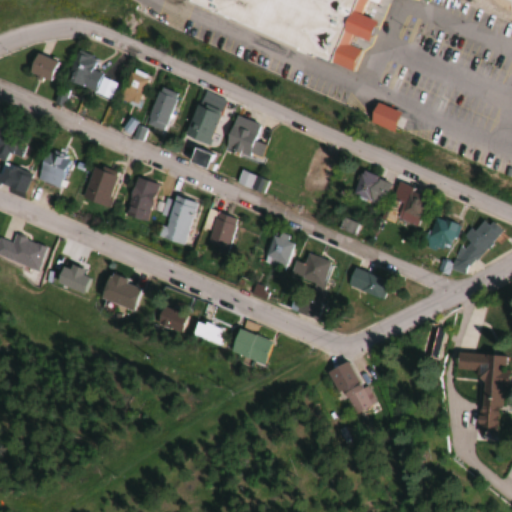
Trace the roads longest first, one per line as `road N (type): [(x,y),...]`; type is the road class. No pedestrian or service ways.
road 1 (residential): [(0,43),(58,29),(98,33),(511,214)]
road 2 (residential): [(455,289),(0,91)]
road 3 (residential): [(328,344),(0,202)]
road 4 (residential): [(328,344),(359,338),(511,256)]
